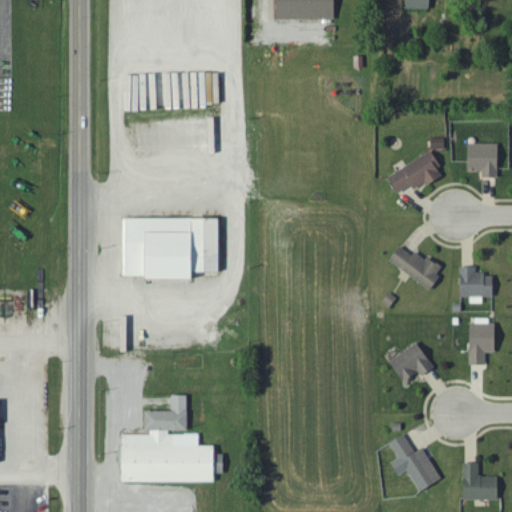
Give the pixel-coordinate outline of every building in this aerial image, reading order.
[(337,20),(337,0),(279,0),(280,20),(337,20)] [(406,0),(407,9),(431,10),(431,0),(406,0)] [(500,145),(470,144),(469,172),(483,172),(483,178),(500,178),(500,145)] [(390,176),(399,194),(415,186),(417,191),(445,177),(434,154),(390,176)] [(125,218),(125,278),(197,279),(197,272),(223,272),(223,219),(125,218)] [(391,264),(433,289),(444,270),(402,245),(391,264)] [(496,275),(477,275),(478,267),(462,267),(461,298),(471,298),(471,304),(484,304),(484,298),(496,298),(496,275)] [(487,366),(488,353),(498,353),(499,325),(472,324),(471,365),(487,366)] [(424,377),(437,368),(420,343),(391,362),(406,384),(421,373),(424,377)] [(218,483),(217,447),(202,447),(202,434),(190,434),(190,396),(173,396),(173,412),(146,412),(147,435),(123,435),(123,457),(125,457),(125,483),(218,483)] [(392,444),(400,460),(393,463),(400,477),(410,472),(421,493),(443,481),(426,449),(417,454),(407,435),(392,444)] [(481,463),(466,463),(465,500),(501,501),(501,478),(481,478),(481,463)]
